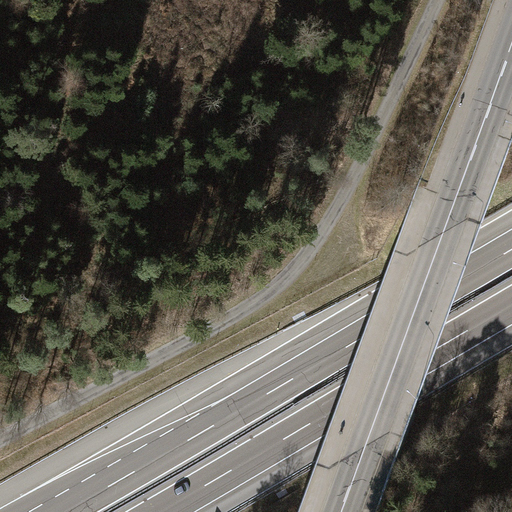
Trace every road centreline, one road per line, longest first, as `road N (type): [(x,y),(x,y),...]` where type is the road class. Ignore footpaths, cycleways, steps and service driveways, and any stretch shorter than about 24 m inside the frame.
road 1 (unclassified): [(437,0),(368,153),(324,231),(280,284),(0,440)]
road 2 (motorway): [(511,249),(65,511)]
road 3 (secondary): [(342,511),(511,43)]
road 4 (motorway): [(161,511),(511,305)]
